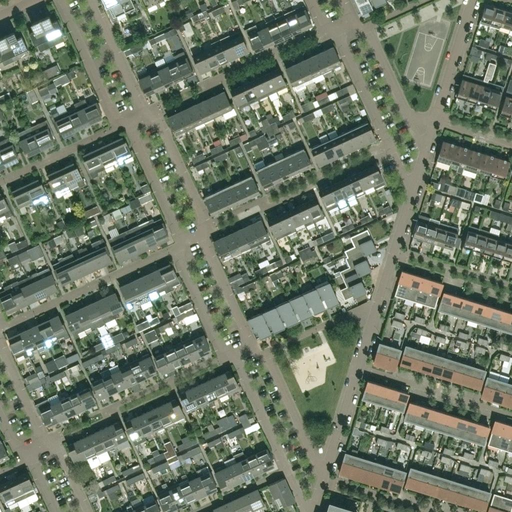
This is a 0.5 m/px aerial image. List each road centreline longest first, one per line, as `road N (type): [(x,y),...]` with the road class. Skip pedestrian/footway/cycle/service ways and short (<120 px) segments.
road 1 (residential): [(321,475),(411,188)]
road 2 (residential): [(338,33),(411,188)]
road 3 (residential): [(236,357),(311,508)]
road 4 (residential): [(425,145),(470,0)]
road 5 (residential): [(321,475),(267,359),(251,349)]
road 6 (residential): [(61,0),(112,112),(127,126)]
road 7 (residential): [(200,237),(204,225),(150,116)]
road 8 (residential): [(425,145),(364,28)]
road 9 (residential): [(127,126),(180,246)]
road 10 (residential): [(150,116),(90,0)]
road 11 (residential): [(180,246),(222,351),(236,357)]
road 12 (residential): [(251,349),(200,237)]
